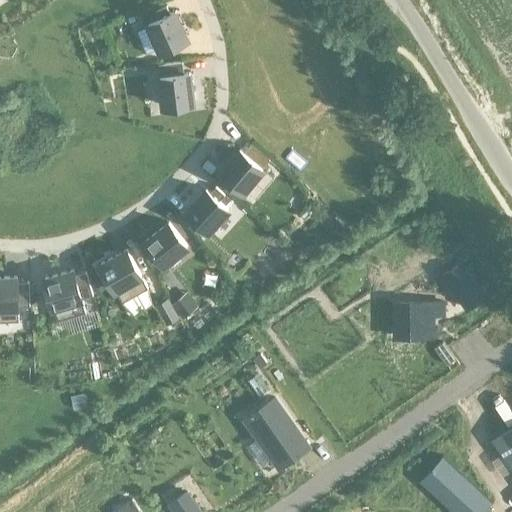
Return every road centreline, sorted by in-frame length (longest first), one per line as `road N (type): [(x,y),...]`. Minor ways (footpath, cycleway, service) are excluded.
road 1 (residential): [(0,243),(68,241),(116,222),(190,166),(222,108),(216,37),(203,0)]
road 2 (residential): [(283,511),(511,352)]
road 3 (tertiary): [(511,179),(400,0)]
